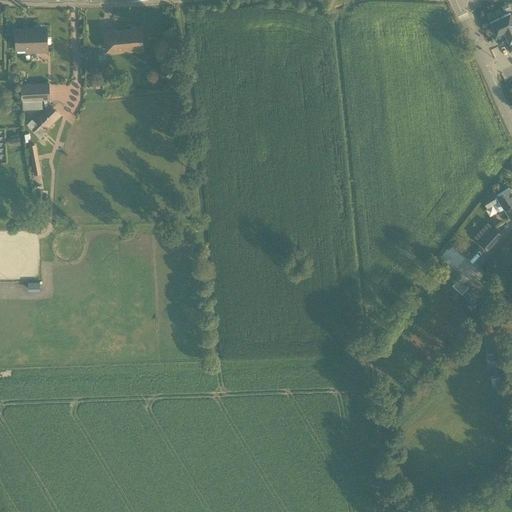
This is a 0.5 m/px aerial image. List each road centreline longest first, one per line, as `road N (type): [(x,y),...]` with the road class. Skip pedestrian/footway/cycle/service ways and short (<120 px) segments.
road 1 (unclassified): [(211,354),(182,0)]
road 2 (unclassified): [(511,128),(457,0)]
